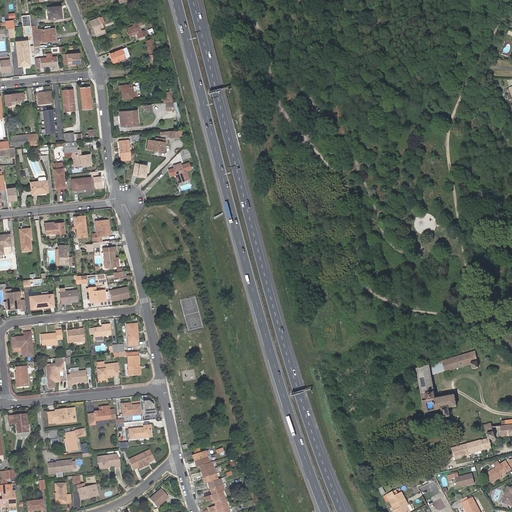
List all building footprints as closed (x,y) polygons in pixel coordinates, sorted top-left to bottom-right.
[(48,19),(62,17),(60,6),(47,7),(48,19)] [(90,20),(96,35),(105,32),(103,28),(100,29),(99,28),(103,26),(99,16),(90,20)] [(127,31),(129,36),(136,33),(138,37),(144,35),(145,34),(143,30),(140,31),(139,28),(144,26),(142,20),(137,22),(138,24),(126,29),(127,31)] [(36,25),(31,26),(33,46),(36,46),(39,45),(38,40),(37,40),(36,29),(36,25)] [(42,42),(55,40),(54,28),(41,30),(42,40),(42,42)] [(113,62),(125,57),(124,54),(127,53),(125,48),(110,53),(113,62)] [(68,64),(75,64),(80,63),(79,52),(67,54),(67,64),(68,64)] [(24,62),(30,61),(29,53),(20,53),(16,54),(17,64),(24,63),(24,62)] [(46,57),(36,58),(37,68),(41,67),(41,66),(45,66),(49,65),(49,67),(57,66),(57,57),(52,57),(46,57)] [(8,60),(0,60),(0,68),(0,72),(10,71),(8,60)] [(131,84),(120,85),(121,89),(122,99),(136,97),(135,86),(131,86),(131,84)] [(89,97),(91,97),(90,86),(80,87),(82,109),(92,108),(91,104),(89,104),(89,97)] [(74,102),(73,88),(62,90),(64,111),(70,110),(70,103),(74,102)] [(38,104),(49,103),(52,102),(51,91),(37,93),(37,95),(38,104)] [(169,92),(165,93),(166,97),(163,97),(163,103),(173,102),(171,97),(169,92)] [(16,100),(23,99),(22,93),(5,95),(5,104),(16,103),(16,100)] [(173,102),(166,102),(166,111),(175,110),(173,103),(173,102)] [(44,133),(55,132),(52,108),(42,110),(44,133)] [(135,110),(119,111),(120,116),(121,116),(121,121),(123,121),(123,125),(136,124),(135,110)] [(74,133),(63,134),(64,141),(75,140),(74,137),(74,134),(74,133)] [(28,145),(38,144),(37,134),(27,135),(28,145)] [(27,135),(8,137),(8,141),(9,148),(14,147),(28,145),(27,135)] [(148,139),(146,148),(163,151),(165,142),(167,142),(168,139),(156,137),(156,141),(148,139)] [(64,142),(63,142),(64,151),(71,151),(76,150),(75,140),(64,141),(64,142)] [(119,140),(121,159),(130,158),(128,140),(119,140)] [(47,143),(39,144),(40,155),(48,153),(47,143)] [(9,148),(0,149),(0,153),(10,152),(10,154),(10,157),(14,156),(13,148),(9,148)] [(84,165),(87,164),(91,164),(90,154),(79,156),(72,157),(73,166),(80,165),(84,165)] [(54,168),(53,169),(55,187),(64,186),(62,168),(62,162),(54,163),(54,168)] [(148,165),(134,163),(132,175),(145,178),(148,165)] [(180,163),(172,165),(175,174),(179,173),(182,182),(190,179),(187,169),(183,171),(182,167),(180,163)] [(72,189),(94,187),(93,176),(71,179),(72,189)] [(101,176),(93,176),(94,187),(102,186),(101,176)] [(30,182),(31,193),(40,192),(40,191),(42,191),(42,193),(48,192),(46,180),(38,181),(30,182)] [(15,186),(5,187),(6,200),(16,200),(15,186)] [(76,225),(76,228),(77,238),(87,237),(85,218),(85,216),(74,217),(75,225),(76,225)] [(107,230),(106,218),(102,219),(95,219),(97,235),(109,234),(109,230),(107,230)] [(53,222),(44,223),(45,233),(55,232),(55,233),(64,232),(63,222),(53,223),(53,222)] [(21,249),(31,248),(29,238),(31,237),(30,236),(30,228),(19,229),(20,242),(21,249)] [(0,236),(0,253),(3,253),(2,246),(11,245),(10,234),(4,235),(0,235),(0,237),(0,236)] [(108,239),(92,241),(92,243),(93,248),(95,247),(95,246),(96,245),(96,244),(103,243),(103,242),(107,241),(108,239)] [(114,256),(115,256),(114,248),(116,248),(116,243),(103,246),(106,266),(115,264),(114,256)] [(68,245),(59,245),(59,249),(58,264),(68,264),(68,256),(68,245)] [(31,286),(31,279),(23,279),(24,287),(31,286)] [(100,298),(100,300),(108,299),(107,288),(98,289),(98,285),(90,286),(90,290),(92,290),(92,299),(100,298)] [(110,289),(112,299),(130,296),(128,285),(110,289)] [(67,300),(73,300),(79,300),(78,289),(66,290),(66,287),(61,287),(61,291),(63,303),(68,302),(67,300)] [(22,310),(27,309),(25,299),(21,300),(20,290),(11,291),(8,292),(9,300),(9,307),(12,306),(12,309),(22,308),(22,310)] [(43,305),(55,304),(54,293),(31,296),(32,308),(43,307),(43,305)] [(106,326),(103,326),(95,327),(95,336),(103,336),(112,335),(112,328),(111,323),(106,324),(106,326)] [(138,329),(139,329),(138,323),(128,324),(129,345),(138,344),(138,340),(139,341),(139,333),(138,333),(138,329)] [(83,329),(67,331),(68,342),(84,340),(83,329)] [(40,335),(41,346),(56,345),(55,340),(62,340),(61,330),(55,331),(55,333),(40,335)] [(24,336),(12,338),(13,347),(22,347),(22,356),(33,356),(30,332),(24,332),(24,336)] [(440,362),(439,357),(428,360),(428,361),(418,363),(419,367),(417,367),(424,411),(442,408),(443,417),(450,416),(449,407),(457,406),(455,395),(436,398),(430,375),(472,364),(473,369),(479,367),(476,351),(443,361),(440,362)] [(141,374),(140,365),(140,355),(139,355),(130,355),(130,356),(130,375),(141,374)] [(47,364),(48,387),(54,387),(54,382),(59,381),(59,371),(63,370),(63,363),(47,364)] [(99,365),(100,380),(107,379),(107,375),(120,374),(119,363),(105,365),(99,365)] [(17,376),(17,385),(27,385),(26,366),(15,367),(15,371),(14,371),(14,376),(17,376)] [(66,375),(67,385),(71,385),(71,382),(86,381),(85,370),(70,372),(70,374),(66,375)] [(149,414),(149,418),(154,418),(153,401),(143,401),(143,415),(149,414)] [(140,412),(139,403),(130,404),(130,402),(121,403),(122,414),(140,412)] [(102,411),(98,411),(94,412),(94,413),(95,421),(110,419),(115,419),(114,409),(109,409),(109,406),(101,406),(102,411)] [(74,408),(54,410),(54,411),(55,423),(55,425),(71,423),(70,416),(75,415),(74,408)] [(54,411),(46,412),(48,424),(55,423),(54,411)] [(27,432),(25,414),(7,416),(8,425),(15,424),(16,433),(27,432)] [(511,435),(511,419),(501,421),(502,425),(497,426),(496,422),(484,425),(488,438),(483,439),(452,448),(455,458),(460,456),(461,459),(478,455),(478,454),(477,451),(483,450),(492,448),(490,442),(494,441),(493,438),(496,438),(511,435)] [(149,428),(149,423),(142,424),(142,427),(128,428),(128,430),(129,436),(129,437),(136,437),(136,435),(139,435),(139,436),(149,435),(148,428),(149,428)] [(150,435),(149,428),(148,428),(149,435),(139,436),(139,435),(136,435),(136,437),(150,435)] [(74,432),(64,433),(66,452),(76,450),(75,439),(81,438),(80,432),(74,432)] [(148,450),(128,459),(132,469),(137,467),(138,469),(147,464),(146,462),(152,460),(148,450)] [(203,478),(205,484),(208,483),(218,480),(215,473),(213,468),(211,461),(208,462),(206,456),(204,451),(192,456),(194,461),(196,467),(199,466),(201,472),(203,478)] [(97,457),(98,469),(107,468),(107,467),(110,467),(111,468),(120,467),(119,461),(117,457),(112,457),(112,455),(97,457)] [(57,463),(46,464),(47,473),(70,471),(69,461),(57,462),(57,463)] [(485,475),(491,483),(499,478),(498,477),(499,476),(510,469),(506,463),(505,461),(499,466),(496,462),(492,465),(495,468),(485,475)] [(4,479),(10,479),(10,477),(14,476),(14,471),(3,472),(4,479)] [(465,485),(466,487),(474,485),(472,475),(459,478),(458,474),(446,477),(448,483),(452,482),(452,480),(455,479),(455,482),(457,487),(465,485)] [(218,480),(208,483),(210,489),(222,485),(220,479),(218,480)] [(66,501),(66,502),(70,502),(70,494),(66,494),(65,484),(56,483),(56,493),(55,493),(55,494),(56,494),(57,495),(57,501),(66,501)] [(94,495),(91,485),(84,487),(83,483),(75,485),(79,499),(94,495)] [(222,485),(210,489),(212,495),(222,492),(224,491),(222,485)] [(511,488),(508,487),(502,503),(511,505),(511,488)] [(156,506),(168,496),(160,488),(149,499),(156,506)] [(495,489),(492,499),(497,501),(499,493),(501,493),(501,492),(500,492),(500,491),(495,489)] [(8,503),(15,502),(14,490),(1,491),(2,496),(3,496),(3,499),(2,499),(0,499),(0,506),(9,505),(8,503)] [(212,495),(205,497),(207,502),(213,500),(214,501),(215,502),(216,502),(224,499),(222,492),(212,495)] [(388,502),(391,507),(401,503),(404,501),(405,501),(401,493),(394,496),(393,493),(386,496),(388,502)] [(66,503),(66,502),(66,501),(57,501),(57,495),(56,494),(55,494),(55,503),(66,503)] [(463,507),(465,511),(478,511),(473,501),(472,497),(467,500),(460,503),(462,507),(463,507)] [(27,510),(43,508),(41,499),(26,501),(27,510)] [(211,511),(228,507),(225,499),(224,499),(216,502),(216,504),(216,506),(209,508),(210,511),(211,511)] [(404,501),(401,503),(390,508),(392,511),(408,511),(405,507),(404,505),(406,505),(404,501)]
